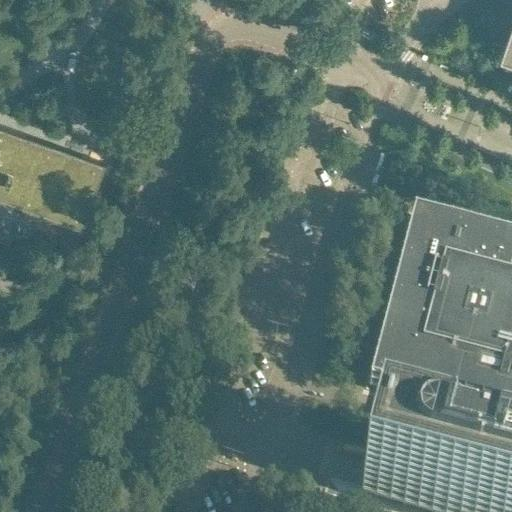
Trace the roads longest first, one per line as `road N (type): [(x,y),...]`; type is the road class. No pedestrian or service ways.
road 1 (unclassified): [(46,511),(211,41),(227,24)]
road 2 (unclassified): [(424,101),(346,61),(245,22),(227,24)]
